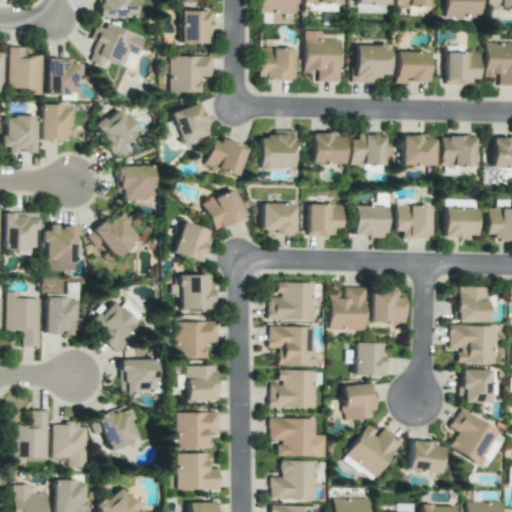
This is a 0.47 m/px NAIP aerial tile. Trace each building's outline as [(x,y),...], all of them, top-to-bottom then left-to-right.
[(95,0),(96,18),(132,17),(131,0),(95,0)] [(255,0),(255,13),(291,14),(291,0),(255,0)] [(476,18),(476,0),(440,0),(440,17),(476,18)] [(511,0),(482,0),(482,8),(511,8),(511,0)] [(205,11),(176,11),(177,43),(205,43),(205,11)] [(141,38),(104,23),(101,29),(92,25),(87,39),(93,42),(86,60),(100,66),(103,59),(119,66),(125,52),(133,56),(141,38)] [(335,82),(336,39),(318,39),(318,31),(300,31),(300,71),(315,72),(315,81),(335,82)] [(480,76),(495,77),(494,85),(511,85),(511,42),(480,42),(480,76)] [(350,44),(349,82),(370,83),(370,76),(385,76),(386,45),(350,44)] [(38,95),(38,56),(21,55),(22,47),(5,47),(4,88),(25,89),(25,94),(38,95)] [(289,48),(255,47),(254,79),(288,80),(289,48)] [(391,82),(423,82),(424,52),(391,51),(391,82)] [(475,82),(475,52),(441,52),(441,82),(475,82)] [(207,56),(165,56),(165,92),(197,92),(197,77),(208,77),(207,56)] [(73,95),(74,82),(77,82),(78,60),(43,59),(42,94),(73,95)] [(166,113),(178,144),(206,133),(194,102),(166,113)] [(68,140),(69,105),(37,104),(36,139),(68,140)] [(126,150),(121,144),(136,131),(116,106),(88,129),(114,160),(126,150)] [(31,153),(32,116),(2,116),(2,136),(0,135),(0,146),(4,147),(4,152),(31,153)] [(254,168),(289,168),(290,130),(270,130),(269,137),(255,137),(254,168)] [(339,163),(340,133),(308,132),(307,163),(339,163)] [(380,134),(354,134),(354,139),(346,139),(346,165),(380,165),(380,134)] [(430,137),(397,136),(397,165),(430,166),(430,137)] [(470,136),(436,136),(436,166),(470,167),(470,136)] [(488,168),(511,167),(511,136),(487,137),(488,168)] [(201,166),(235,175),(242,146),(209,137),(201,166)] [(113,166),(114,199),(150,198),(149,165),(113,166)] [(242,217),(229,188),(198,202),(210,231),(242,217)] [(439,237),(471,238),(472,200),(440,199),(439,237)] [(257,233),(290,234),(290,203),(257,203),(257,233)] [(338,204),(303,204),(303,234),(338,234),(338,204)] [(382,206),(349,205),(348,236),(381,237),(382,206)] [(391,231),(399,231),(399,238),(425,238),(426,206),(391,205),(391,231)] [(511,238),(511,208),(483,208),(482,238),(511,238)] [(115,260),(134,235),(121,226),(126,220),(112,209),(88,239),(115,260)] [(34,213),(0,212),(0,220),(0,248),(30,249),(30,231),(34,231),(34,213)] [(196,262),(207,232),(179,221),(168,252),(196,262)] [(71,271),(73,227),(38,226),(38,242),(43,242),(42,270),(71,271)] [(175,310),(212,309),(211,289),(206,289),(205,275),(173,275),(173,283),(167,284),(167,297),(175,296),(175,310)] [(309,283),(272,282),(272,296),(264,296),(263,320),(308,321),(309,283)] [(482,321),(483,287),(453,286),(452,321),(482,321)] [(325,295),(324,329),(360,330),(361,287),(340,287),(340,295),(325,295)] [(367,290),(366,323),(401,323),(401,297),(394,297),(394,291),(367,290)] [(1,330),(18,331),(18,346),(35,346),(36,295),(2,294),(1,330)] [(41,334),(71,335),(72,298),(41,297),(41,334)] [(138,316),(122,301),(115,308),(109,302),(97,315),(94,312),(83,324),(114,353),(123,343),(117,337),(138,316)] [(212,321),(170,322),(171,358),(203,358),(202,342),(213,342),(212,321)] [(491,326),(445,325),(445,349),(453,349),(452,363),(490,364),(491,326)] [(308,366),(309,326),(264,326),(264,348),(274,348),(274,366),(308,366)] [(378,376),(379,343),(350,342),(349,375),(378,376)] [(117,359),(116,393),(133,394),(133,390),(152,390),(153,360),(117,359)] [(212,365),(181,366),(182,401),(213,400),(212,365)] [(486,370),(456,369),(455,402),(485,403),(486,370)] [(264,407),(310,408),(311,370),(274,370),(273,384),(265,383),(264,407)] [(338,385),(339,420),(370,419),(369,384),(338,385)] [(90,435),(98,432),(105,450),(134,439),(127,420),(129,419),(124,405),(85,420),(90,435)] [(500,436),(457,408),(445,426),(454,432),(445,446),(476,466),(481,459),(484,461),(500,436)] [(43,459),(44,411),(27,410),(27,425),(9,425),(8,458),(43,459)] [(172,413),(172,449),(206,448),(206,432),(215,432),(214,412),(172,413)] [(272,456),(320,457),(321,435),(310,435),(311,419),(265,418),(264,441),(273,442),(272,456)] [(48,424),(48,457),(65,458),(65,467),(82,467),(82,424),(48,424)] [(341,455),(372,477),(398,440),(380,427),(375,434),(362,425),(341,455)] [(436,473),(439,444),(406,440),(403,469),(436,473)] [(215,489),(215,468),(207,468),(207,452),(172,453),(173,490),(215,489)] [(339,459),(367,481),(370,477),(342,456),(339,459)] [(266,477),(265,499),(312,500),(312,461),(276,460),(276,477),(266,477)] [(80,481),(50,480),(49,511),(77,511),(83,511),(83,502),(79,501),(80,481)] [(27,484),(8,485),(9,511),(42,511),(42,493),(27,493),(27,484)] [(134,511),(137,509),(115,486),(88,510),(90,511),(134,511)] [(363,511),(364,498),(328,497),(327,511),(363,511)] [(460,511),(497,511),(498,502),(461,501),(460,511)] [(214,511),(215,502),(184,502),(184,511),(214,511)]
